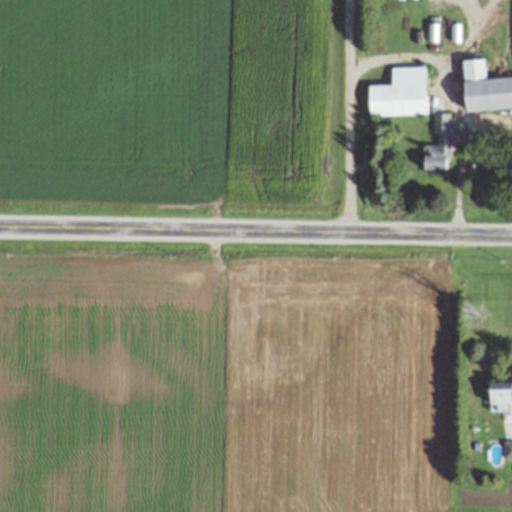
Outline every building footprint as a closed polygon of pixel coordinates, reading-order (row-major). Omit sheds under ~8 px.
[(465,108),(511,105),(511,74),(485,75),(484,56),(462,57),(465,108)] [(390,65),(390,83),(368,83),(368,114),(425,113),(424,65),(390,65)] [(424,167),(449,167),(449,111),(434,111),(434,143),(424,143),(424,167)] [(511,380),(489,380),(489,409),(511,409),(511,380)] [(503,457),(511,456),(511,439),(503,439),(503,457)]
